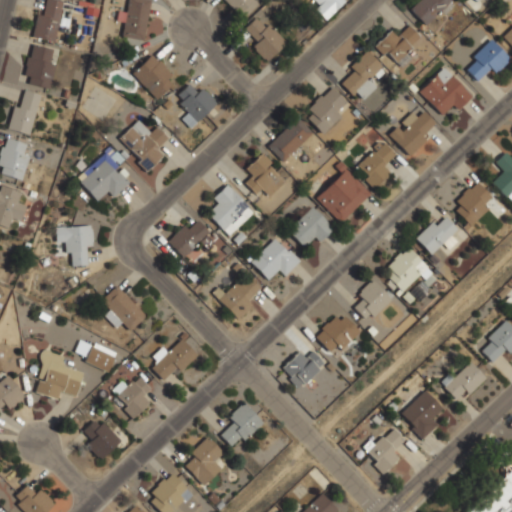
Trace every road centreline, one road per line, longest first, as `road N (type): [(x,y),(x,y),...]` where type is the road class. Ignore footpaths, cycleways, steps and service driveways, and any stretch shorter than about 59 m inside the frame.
road 1 (residential): [(81,511),(511,97)]
road 2 (residential): [(385,511),(124,239)]
road 3 (residential): [(124,239),(371,0)]
road 4 (residential): [(511,396),(391,511)]
